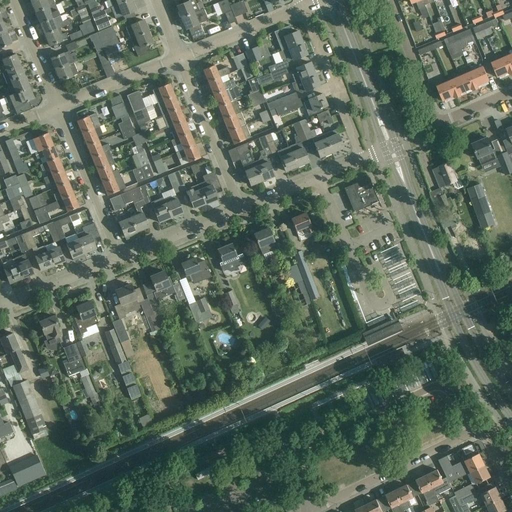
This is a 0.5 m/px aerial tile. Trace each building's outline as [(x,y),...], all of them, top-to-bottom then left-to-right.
[(53,0),(33,0),(31,1),(36,12),(55,4),(53,0)] [(104,2),(107,9),(111,7),(129,0),(106,0),(107,1),(104,2)] [(129,0),(111,7),(113,12),(115,19),(135,11),(130,0),(129,0)] [(192,0),(176,6),(181,18),(199,11),(194,0),(192,0)] [(236,21),(235,18),(235,17),(230,6),(228,1),(227,0),(224,0),(218,3),(218,5),(222,14),(226,13),(230,23),(236,21)] [(419,9),(425,7),(422,0),(410,0),(412,4),(416,2),(419,9)] [(99,12),(95,1),(93,2),(87,4),(92,15),(93,15),(99,12)] [(243,1),(230,6),(235,17),(247,12),(243,1)] [(60,15),(55,4),(36,12),(40,23),(60,15)] [(84,6),(76,9),(79,15),(81,19),(81,20),(89,17),(88,16),(86,11),(84,5),(84,6)] [(107,9),(99,12),(93,15),(92,15),(98,31),(111,26),(106,14),(113,12),(111,7),(107,9)] [(205,8),(199,11),(181,18),(186,29),(188,28),(192,39),(204,35),(199,24),(210,19),(205,8)] [(40,23),(45,34),(48,33),(57,30),(71,24),(69,19),(63,22),(60,15),(40,23)] [(90,21),(89,17),(81,20),(83,24),(78,26),(80,30),(69,35),(71,41),(94,31),(90,21)] [(432,25),(437,39),(446,36),(444,31),(445,30),(444,26),(441,17),(437,18),(438,22),(432,25)] [(487,22),(492,34),(493,33),(490,27),(498,24),(496,18),(487,22)] [(132,38),(148,32),(143,20),(127,27),(132,38)] [(492,34),(487,22),(473,28),(478,40),(492,34)] [(104,50),(115,45),(111,46),(106,36),(114,32),(112,27),(97,33),(99,38),(104,49),(103,49),(104,50)] [(470,29),(455,35),(460,46),(475,40),(470,29)] [(57,30),(48,33),(45,34),(50,46),(61,41),(67,38),(65,33),(59,35),(57,30)] [(298,44),(302,43),(298,31),(284,36),(288,48),(298,44)] [(148,32),(132,38),(140,57),(150,52),(147,45),(152,43),(148,32)] [(0,48),(11,44),(7,33),(0,35),(0,48)] [(91,41),(99,38),(97,33),(89,36),(91,41)] [(444,40),(447,47),(450,55),(462,50),(460,46),(455,35),(444,40)] [(494,36),(488,39),(493,51),(499,48),(494,36)] [(56,69),(73,62),(69,52),(78,48),(75,42),(65,46),(68,52),(63,54),(51,59),(56,69)] [(302,43),(298,44),(288,48),(278,52),(281,60),(283,59),(284,61),(268,67),(270,73),(289,66),(287,62),(307,55),(302,43)] [(115,45),(104,50),(111,68),(112,68),(109,61),(120,56),(115,45)] [(434,49),(433,45),(417,51),(419,55),(434,49)] [(262,58),(257,47),(245,52),(250,63),(262,58)] [(111,68),(104,50),(103,50),(96,53),(104,71),(111,68)] [(237,70),(248,66),(243,53),(232,58),(237,70)] [(0,73),(2,73),(20,65),(15,54),(0,60),(0,73)] [(511,54),(503,58),(509,72),(510,75),(511,74),(511,54)] [(509,72),(503,58),(491,64),(493,68),(497,77),(509,72)] [(78,74),(73,62),(56,69),(60,80),(60,81),(78,74)] [(294,82),(298,80),(314,74),(310,62),(296,68),(298,72),(291,74),(294,82)] [(25,76),(20,65),(2,73),(6,84),(25,76)] [(208,83),(219,78),(230,73),(227,67),(217,71),(214,65),(203,70),(208,83)] [(248,66),(237,70),(238,73),(241,72),(245,81),(253,78),(248,66)] [(289,66),(270,73),(274,83),(283,79),(282,76),(291,72),(289,66)] [(471,72),(477,86),(489,81),(483,67),(471,72)] [(471,72),(460,77),(466,91),(472,88),(473,91),(479,89),(477,86),(471,72)] [(298,80),(294,82),(291,83),(294,90),(301,93),(319,86),(314,74),(298,80)] [(11,95),(29,88),(25,76),(6,84),(11,95)] [(449,82),(455,96),(456,99),(461,96),(460,94),(466,91),(460,77),(449,82)] [(213,95),(218,93),(224,90),(235,86),(233,79),(222,84),(219,78),(208,83),(213,95)] [(455,96),(449,82),(437,87),(443,101),(455,96)] [(157,103),(174,96),(169,83),(152,90),(157,103)] [(253,93),(261,89),(259,85),(251,88),(253,93)] [(224,90),(218,93),(213,95),(218,107),(235,100),(240,98),(235,86),(224,90)] [(29,88),(11,95),(10,96),(18,114),(31,109),(28,101),(34,99),(29,88)] [(261,89),(253,93),(247,95),(252,107),(265,102),(260,90),(261,90),(261,89)] [(145,108),(139,91),(126,96),(128,100),(133,113),(145,108)] [(297,98),(295,93),(267,104),(269,110),(297,98)] [(327,106),(322,94),(308,99),(313,111),(327,106)] [(162,115),(179,108),(174,96),(157,103),(162,115)] [(302,106),(299,99),(275,109),(278,116),(302,106)] [(218,107),(223,119),(240,112),(235,100),(218,107)] [(103,116),(112,112),(108,101),(98,105),(103,116)] [(120,118),(128,115),(123,103),(112,107),(114,111),(117,110),(120,118)] [(138,126),(150,120),(145,108),(133,113),(138,126)] [(169,127),(185,121),(179,108),(162,115),(154,119),(159,131),(169,127)] [(327,111),(316,115),(319,123),(326,120),(328,125),(332,123),(327,111)] [(240,112),(223,119),(228,132),(245,125),(240,112)] [(88,116),(76,121),(82,133),(93,129),(99,127),(100,126),(95,113),(88,116)] [(118,124),(121,132),(132,127),(133,127),(128,115),(120,118),(122,122),(118,124)] [(270,121),(268,115),(260,118),(263,124),(270,121)] [(319,157),(331,153),(324,134),(316,137),(313,130),(310,131),(305,119),(298,122),(306,140),(312,138),(319,157)] [(190,133),(185,121),(169,127),(174,139),(190,133)] [(306,140),(298,122),(292,124),(297,136),(294,138),(296,144),(288,147),(296,167),(309,162),(301,143),(306,140)] [(246,127),(245,125),(228,132),(233,144),(245,140),(245,139),(250,137),(246,127)] [(99,127),(93,129),(82,133),(87,146),(98,141),(96,137),(102,134),(99,127)] [(133,141),(140,139),(138,133),(135,135),(132,127),(121,132),(124,140),(132,137),(133,141)] [(511,128),(507,131),(507,132),(500,134),(509,155),(511,153),(511,128)] [(336,129),(324,134),(331,153),(343,148),(338,134),(337,134),(336,129)] [(138,133),(140,139),(148,136),(146,130),(138,133)] [(41,150),(53,145),(48,133),(33,139),(38,152),(41,151),(41,150)] [(183,150),(195,145),(190,133),(174,139),(171,141),(173,147),(180,144),(183,150)] [(270,134),(264,136),(267,143),(269,149),(271,154),(277,152),(277,151),(273,141),(270,134)] [(148,136),(140,139),(142,144),(143,144),(150,141),(148,136)] [(473,144),(472,144),(476,153),(478,158),(481,165),(491,161),(496,159),(491,147),(487,138),(482,140),(481,138),(472,141),(473,144)] [(8,149),(13,162),(20,159),(15,146),(12,139),(5,141),(8,149)] [(142,144),(140,139),(133,141),(139,154),(143,152),(140,145),(143,144),(142,144)] [(92,158),(109,151),(111,150),(108,144),(100,147),(98,141),(87,146),(92,158)] [(250,151),(247,143),(228,151),(228,152),(232,163),(240,159),(240,160),(245,158),(243,154),(250,151)] [(269,149),(267,143),(262,145),(263,150),(259,152),(260,155),(258,160),(254,162),(262,181),(274,176),(266,156),(271,154),(269,149)] [(46,163),(58,158),(53,145),(41,150),(41,151),(38,152),(34,153),(37,159),(44,156),(46,163)] [(195,145),(183,150),(176,153),(178,159),(186,157),(188,163),(200,158),(195,145)] [(296,167),(288,147),(277,151),(277,152),(285,171),(296,167)] [(92,158),(97,171),(108,166),(114,163),(109,151),(92,158)] [(143,152),(139,154),(132,156),(137,168),(132,171),(148,164),(143,152)] [(509,155),(508,152),(498,156),(505,175),(511,172),(511,163),(511,161),(509,155)] [(51,175),(63,170),(58,158),(46,163),(40,165),(42,171),(49,169),(51,175)] [(20,160),(20,159),(13,162),(18,174),(28,170),(25,162),(23,163),(21,159),(20,160)] [(161,159),(153,162),(158,175),(168,171),(165,162),(162,163),(161,159)] [(461,180),(460,180),(454,166),(453,166),(451,161),(450,161),(433,170),(432,170),(440,188),(449,185),(453,183),(455,187),(458,189),(464,187),(461,180)] [(262,181),(254,162),(242,166),(250,185),(262,181)] [(6,163),(0,165),(0,175),(9,171),(6,163)] [(199,168),(197,163),(190,166),(193,174),(198,172),(199,168)] [(153,177),(148,164),(132,171),(137,183),(153,177)] [(108,166),(97,171),(102,183),(120,175),(117,170),(113,171),(111,166),(108,167),(108,166)] [(63,170),(51,175),(43,178),(46,184),(54,181),(56,187),(68,182),(63,170)] [(172,173),(180,192),(185,189),(178,171),(172,173)] [(204,182),(197,185),(205,204),(217,199),(215,194),(222,191),(214,172),(202,176),(204,182)] [(174,194),(180,192),(172,173),(167,175),(174,194)] [(15,176),(19,184),(20,188),(34,182),(33,180),(27,182),(24,174),(16,177),(16,175),(15,176)] [(7,189),(19,184),(15,176),(15,175),(3,180),(7,189)] [(120,175),(102,183),(107,195),(126,188),(120,175)] [(354,184),(345,188),(355,212),(364,208),(380,202),(370,178),(354,184)] [(34,182),(20,188),(23,195),(24,194),(25,198),(32,195),(29,187),(35,185),(34,182)] [(56,202),(71,195),(73,194),(68,182),(56,187),(58,192),(53,194),(56,202)] [(23,195),(20,188),(19,184),(7,189),(11,187),(15,198),(23,195)] [(144,185),(138,187),(145,206),(146,206),(145,206),(151,203),(145,189),(146,189),(144,185)] [(191,189),(186,191),(193,209),(205,204),(197,185),(190,187),(191,189)] [(495,225),(481,185),(467,190),(482,230),(495,225)] [(138,187),(120,195),(125,207),(126,207),(125,205),(132,201),(138,215),(130,218),(136,235),(137,235),(136,232),(148,227),(140,208),(145,206),(138,187)] [(28,199),(33,211),(47,205),(42,193),(28,199)] [(56,202),(47,205),(33,211),(34,211),(39,224),(50,220),(47,213),(64,206),(67,212),(79,207),(73,194),(71,195),(56,202)] [(433,200),(439,216),(444,229),(457,224),(451,210),(454,206),(450,198),(447,199),(445,194),(437,198),(433,200)] [(114,212),(125,207),(120,195),(109,199),(114,212)] [(165,204),(170,218),(182,213),(175,196),(163,201),(165,204)] [(20,209),(25,207),(21,199),(16,201),(20,209)] [(159,223),(170,218),(165,204),(153,209),(159,223)] [(32,226),(25,207),(20,209),(24,221),(19,223),(22,230),(32,226)] [(311,225),(306,213),(291,219),(296,231),(305,227),(308,234),(313,232),(310,225),(311,225)] [(4,216),(0,217),(0,230),(3,229),(1,224),(9,220),(7,215),(4,216)] [(58,221),(59,225),(70,220),(69,216),(58,221)] [(125,239),(136,235),(130,218),(119,223),(125,239)] [(65,238),(59,225),(58,221),(53,223),(60,240),(65,238)] [(60,240),(53,222),(46,225),(54,243),(60,240)] [(78,239),(84,256),(85,256),(84,253),(95,248),(93,243),(101,240),(94,223),(82,228),(83,231),(76,234),(78,239)] [(21,235),(27,250),(36,247),(32,237),(39,234),(37,228),(21,235)] [(277,248),(268,228),(254,234),(259,247),(262,255),(276,249),(276,248),(277,248)] [(21,253),(27,250),(21,235),(15,237),(21,253)] [(84,256),(78,239),(66,244),(73,261),(84,256)] [(237,256),(231,243),(217,249),(222,262),(219,263),(222,271),(245,262),(242,254),(237,256)] [(424,302),(400,244),(382,252),(405,309),(424,302)] [(52,266),(44,246),(33,251),(35,257),(41,271),(52,266)] [(44,246),(52,266),(64,261),(59,247),(47,252),(44,246)] [(333,258),(330,247),(327,248),(328,251),(315,256),(317,264),(333,258)] [(293,254),(294,257),(298,266),(306,263),(302,251),(293,254)] [(12,259),(21,279),(33,274),(27,260),(25,254),(12,259)] [(197,263),(195,258),(180,264),(188,283),(193,281),(194,284),(211,277),(204,260),(197,263)] [(21,279),(12,259),(1,264),(4,270),(9,284),(21,279)] [(494,268),(491,262),(467,273),(469,278),(494,268)] [(303,280),(298,266),(297,264),(297,265),(290,267),(291,270),(287,271),(292,284),(303,280)] [(169,286),(167,280),(163,271),(150,277),(154,286),(156,291),(145,295),(150,306),(152,312),(159,309),(155,300),(175,292),(172,285),(169,286)] [(311,274),(304,277),(306,283),(314,280),(311,274)] [(124,314),(140,307),(134,294),(131,285),(115,291),(121,305),(115,307),(119,316),(124,314)] [(237,304),(232,291),(224,294),(232,315),(239,312),(236,304),(237,304)] [(188,304),(195,323),(203,320),(200,313),(209,310),(204,298),(196,301),(188,304)] [(79,313),(70,317),(74,326),(78,335),(80,334),(82,339),(99,332),(95,324),(99,323),(95,314),(94,310),(90,301),(76,307),(79,313)] [(142,309),(145,317),(153,314),(152,312),(150,306),(142,309)] [(285,313),(282,306),(273,310),(276,317),(285,313)] [(159,309),(152,312),(153,314),(159,329),(166,326),(159,309)] [(54,316),(39,322),(43,331),(44,335),(45,334),(49,345),(55,343),(60,341),(58,337),(61,336),(58,329),(59,328),(58,325),(54,316)] [(111,322),(120,343),(127,340),(129,340),(120,319),(111,322)] [(393,328),(391,324),(365,336),(366,338),(367,340),(393,328)] [(126,361),(113,329),(103,333),(108,347),(109,347),(117,365),(121,375),(129,371),(125,361),(126,361)] [(27,369),(12,333),(0,338),(0,339),(6,354),(10,353),(18,373),(27,369)] [(84,340),(76,343),(82,357),(90,354),(84,340)] [(127,340),(120,343),(126,358),(133,355),(127,340)] [(85,370),(75,344),(63,348),(67,360),(62,361),(68,376),(85,370)] [(406,359),(403,353),(385,362),(387,368),(406,359)] [(45,366),(39,369),(43,378),(49,376),(45,366)] [(96,393),(88,375),(81,378),(81,377),(80,377),(88,397),(89,396),(92,404),(99,401),(96,393)] [(133,378),(123,382),(130,397),(139,393),(133,378)] [(47,429),(27,380),(11,386),(31,435),(32,435),(34,440),(45,436),(43,430),(47,429)] [(5,395),(0,396),(0,403),(1,406),(8,403),(5,395)] [(0,437),(13,432),(9,423),(3,425),(1,420),(0,417),(0,437)] [(447,458),(439,462),(446,477),(449,483),(467,474),(471,473),(485,466),(474,443),(468,446),(471,453),(472,454),(474,456),(465,461),(468,467),(455,474),(447,458)] [(19,464),(9,468),(18,486),(27,482),(19,464)] [(198,480),(214,472),(212,466),(196,474),(198,480)] [(467,474),(472,484),(472,485),(476,483),(476,484),(491,477),(485,466),(471,473),(467,474)] [(426,475),(436,495),(441,493),(438,485),(444,482),(437,470),(426,475)] [(427,500),(436,495),(426,475),(416,480),(422,493),(423,492),(427,500)] [(0,496),(0,497),(16,490),(12,478),(0,483),(0,496)] [(454,492),(458,499),(475,491),(472,484),(454,492)] [(396,490),(406,510),(411,507),(407,500),(413,497),(407,485),(396,490)] [(482,508),(501,499),(496,487),(481,494),(485,501),(480,503),(482,508)] [(402,511),(406,510),(396,490),(386,495),(392,508),(398,505),(401,511),(402,511)] [(475,491),(458,499),(463,511),(471,511),(467,503),(478,498),(475,491)] [(463,511),(458,499),(456,496),(449,499),(454,511),(463,511)] [(382,511),(377,499),(366,505),(369,511),(382,511)] [(503,511),(507,510),(501,499),(482,508),(484,511),(489,510),(490,511),(503,511)]
